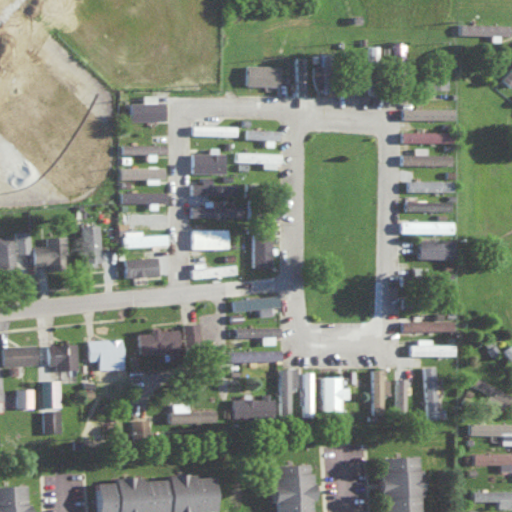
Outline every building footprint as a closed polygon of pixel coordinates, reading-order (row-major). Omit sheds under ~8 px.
[(507,34),(507,22),(456,22),(456,33),(507,34)] [(401,40),(390,40),(390,60),(400,60),(401,40)] [(444,54),(426,55),(428,88),(445,87),(444,54)] [(506,85),(511,77),(511,60),(497,78),(506,85)] [(275,63),(242,63),(242,83),(275,84),(275,63)] [(321,64),(309,64),(309,84),(321,84),(321,64)] [(343,83),(343,93),(353,93),(353,82),(343,83)] [(126,119),(161,118),(160,100),(152,100),(152,93),(138,93),(139,100),(125,100),(126,119)] [(450,117),(450,107),(398,106),(398,116),(450,117)] [(187,133),(233,134),(233,124),(188,123),(187,133)] [(275,128),(242,127),(242,137),(275,138),(275,128)] [(397,140),(448,141),(448,130),(397,129),(397,140)] [(162,142),(117,143),(118,152),(162,151),(162,142)] [(424,153),(424,145),(410,146),(410,152),(397,152),(397,163),(448,163),(447,152),(424,153)] [(275,167),(275,151),(232,150),(232,159),(258,160),(258,166),(275,167)] [(187,171),(220,172),(220,151),(188,151),(187,171)] [(116,165),(116,177),(143,177),(143,179),(161,179),(161,165),(116,165)] [(187,193),(231,192),(231,182),(208,182),(208,175),(197,175),(197,182),(187,182),(187,193)] [(403,189),(450,190),(450,179),(403,178),(403,189)] [(162,190),(117,189),(116,200),(162,201),(162,190)] [(401,209),(447,208),(447,198),(401,199),(401,209)] [(208,204),(208,199),(200,199),(200,204),(187,204),(186,215),(237,216),(238,205),(208,204)] [(449,219),(396,218),(396,230),(449,231),(449,219)] [(97,262),(96,223),(77,224),(79,263),(97,262)] [(223,227),(187,227),(187,247),(224,246),(223,227)] [(12,230),(13,251),(28,251),(27,229),(12,230)] [(163,232),(137,233),(137,229),(119,229),(119,245),(163,243),(163,232)] [(267,232),(248,232),(248,265),(267,264),(267,232)] [(0,234),(0,271),(11,271),(10,234),(0,234)] [(29,244),(30,264),(63,262),(62,234),(41,235),(42,243),(29,244)] [(450,257),(450,238),(415,237),(415,256),(450,257)] [(120,274),(153,273),(153,255),(120,256),(120,274)] [(188,277),(233,271),(232,262),(187,267),(188,277)] [(267,313),(266,304),(274,304),(273,293),(228,297),(229,309),(254,306),(255,314),(267,313)] [(450,318),(398,319),(398,330),(450,328),(450,318)] [(135,349),(196,344),(194,321),(178,322),(178,326),(147,328),(147,330),(133,331),(135,349)] [(273,325),(231,325),(231,334),(258,334),(258,342),(274,342),(273,325)] [(117,337),(83,338),(84,359),(79,359),(80,373),(91,372),(91,357),(118,356),(117,337)] [(451,354),(451,342),(428,342),(428,339),(406,339),(406,353),(451,354)] [(73,366),(72,342),(43,342),(44,366),(73,366)] [(511,349),(507,342),(499,348),(511,366),(511,349)] [(0,363),(33,362),(32,343),(0,343),(0,363)] [(225,359),(277,359),(277,348),(225,348),(225,359)] [(422,417),(434,416),(431,364),(420,365),(422,417)] [(275,366),(276,416),(287,415),(287,383),(293,383),(293,366),(275,366)] [(368,413),(379,412),(379,393),(386,392),(385,377),(378,377),(378,367),(367,367),(368,413)] [(392,368),(391,407),(401,408),(402,368),(392,368)] [(309,370),(299,370),(300,415),(310,415),(309,370)] [(318,408),(337,408),(337,397),(344,396),(344,385),(337,385),(337,374),(317,374),(318,408)] [(509,394),(471,374),(466,383),(485,393),(480,401),(500,411),(509,394)] [(37,405),(55,405),(54,378),(36,378),(37,405)] [(29,405),(29,387),(12,387),(13,406),(29,405)] [(228,395),(228,418),(269,419),(269,396),(228,395)] [(56,408),(38,408),(39,431),(56,430),(56,408)] [(164,420),(211,419),(211,408),(164,409),(164,420)] [(128,432),(145,431),(144,417),(128,418),(128,432)] [(511,421),(465,421),(465,433),(497,433),(497,442),(511,442),(511,421)] [(511,465),(511,451),(469,452),(469,462),(495,462),(496,469),(511,468),(511,465)] [(417,511),(416,467),(413,467),(412,454),(378,455),(378,469),(375,469),(376,497),(378,497),(378,511),(417,511)] [(309,511),(307,461),(268,463),(270,511),(309,511)] [(91,481),(92,511),(192,511),(193,510),(210,509),(208,474),(190,475),(190,471),(162,472),(163,477),(137,478),(137,474),(109,476),(109,480),(91,481)] [(0,483),(0,511),(23,511),(22,483),(0,483)] [(511,489),(469,489),(468,499),(494,499),(494,507),(511,506),(511,489)]
